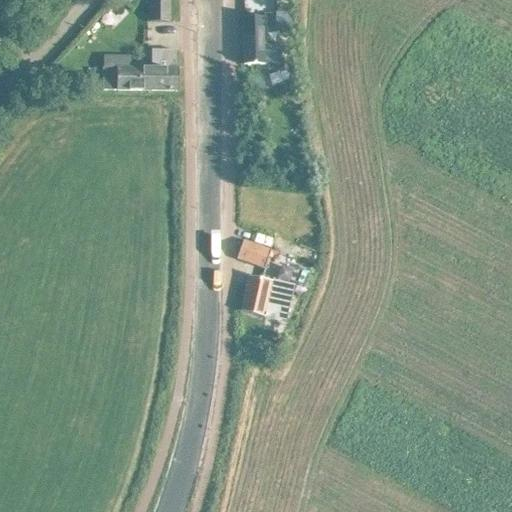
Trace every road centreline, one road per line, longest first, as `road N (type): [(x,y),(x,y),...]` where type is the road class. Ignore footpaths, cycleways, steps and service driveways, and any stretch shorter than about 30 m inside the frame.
road 1 (tertiary): [(171,511),(186,468),(207,317),(210,0)]
road 2 (unclassified): [(0,92),(91,0)]
